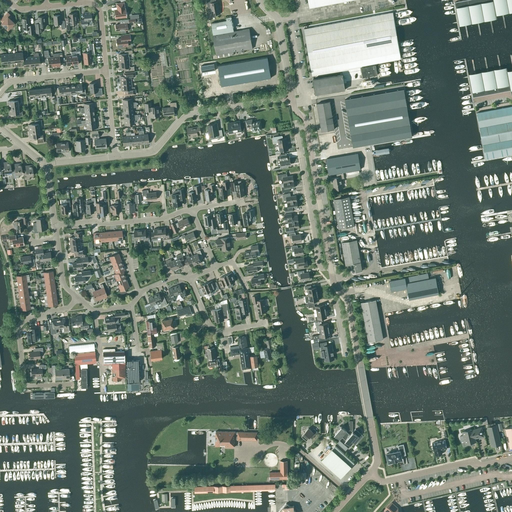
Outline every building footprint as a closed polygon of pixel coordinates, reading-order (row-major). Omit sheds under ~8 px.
[(218,2),(216,2),(215,0),(206,0),(208,8),(211,7),(212,15),(220,14),(218,2)] [(511,0),(466,0),(454,2),(459,24),(496,16),(496,13),(511,9),(511,0)] [(118,9),(118,10),(115,10),(115,14),(115,16),(115,17),(125,16),(125,9),(124,9),(123,3),(117,4),(117,9),(118,9)] [(84,20),(81,20),(81,26),(82,26),(84,26),(87,25),(87,21),(91,21),(91,16),(93,15),(92,11),(83,12),(84,20)] [(14,23),(8,18),(10,15),(7,12),(0,19),(0,20),(2,22),(1,23),(8,29),(14,23)] [(393,12),(304,29),(312,75),(401,59),(393,12)] [(69,17),(65,18),(66,29),(72,29),(71,25),(77,24),(75,13),(68,14),(69,17)] [(64,21),(60,21),(60,15),(53,16),(54,25),(61,24),(61,29),(65,28),(64,21)] [(36,33),(41,33),(41,27),(45,27),(44,16),(37,17),(38,24),(35,25),(36,33)] [(249,29),(234,31),(231,17),(226,18),(226,20),(211,23),(216,55),(252,48),(249,29)] [(30,25),(29,18),(23,19),(24,19),(22,19),(23,30),(27,29),(28,34),(34,34),(33,25),(30,25)] [(119,24),(115,25),(116,30),(120,30),(120,31),(121,32),(122,33),(126,32),(125,30),(127,30),(127,23),(119,24)] [(127,46),(127,42),(127,40),(130,40),(129,35),(120,36),(121,39),(116,39),(117,46),(127,46)] [(74,52),(74,55),(71,55),(72,65),(78,64),(77,57),(80,56),(79,48),(75,48),(76,52),(74,52)] [(189,70),(188,55),(185,55),(185,49),(179,49),(179,57),(176,57),(176,63),(180,63),(181,79),(190,79),(189,70)] [(49,67),(54,67),(53,57),(49,57),(49,55),(48,55),(48,50),(44,51),(45,60),(48,60),(49,67)] [(118,54),(119,61),(128,60),(128,54),(132,54),(132,50),(124,51),(124,54),(118,54)] [(89,52),(83,53),(84,64),(91,63),(90,54),(90,52),(89,52)] [(59,56),(53,57),(54,67),(60,66),(59,60),(62,60),(61,53),(58,53),(59,56)] [(218,66),(221,86),(271,78),(267,57),(218,66)] [(134,66),(129,67),(128,60),(119,61),(119,69),(126,68),(126,71),(134,70),(134,66)] [(214,64),(201,66),(202,72),(215,70),(214,64)] [(375,66),(361,69),(363,77),(377,75),(375,66)] [(511,95),(511,71),(507,73),(507,69),(469,76),(473,97),(510,90),(511,95)] [(120,77),(121,84),(130,83),(130,77),(135,76),(134,72),(126,73),(126,76),(120,77)] [(313,79),(315,94),(345,90),(342,75),(313,79)] [(95,96),(102,95),(101,88),(96,89),(96,83),(89,83),(90,93),(94,92),(95,96)] [(131,87),(130,83),(121,84),(122,91),(124,91),(125,95),(128,94),(135,94),(134,90),(134,87),(131,87)] [(81,87),(81,84),(75,85),(76,94),(77,93),(77,95),(82,97),(85,96),(84,86),(81,87)] [(404,89),(345,99),(353,147),(412,137),(404,89)] [(14,100),(7,101),(8,108),(18,107),(18,102),(21,102),(20,96),(14,97),(14,100)] [(174,114),(173,110),(176,110),(176,102),(169,103),(170,107),(162,108),(163,115),(169,114),(169,115),(174,114)] [(317,104),(321,131),(334,129),(330,102),(317,104)] [(150,103),(144,103),(145,112),(149,111),(150,117),(159,116),(158,106),(151,107),(150,103)] [(511,106),(476,113),(485,159),(511,154),(511,106)] [(22,110),(19,111),(18,107),(8,108),(9,114),(15,113),(16,117),(22,116),(22,110)] [(95,122),(94,115),(85,116),(86,120),(81,121),(81,120),(77,120),(77,124),(81,123),(82,123),(86,123),(95,122)] [(251,126),(252,131),(261,130),(260,121),(253,123),(252,119),(245,120),(246,127),(251,126)] [(28,125),(29,131),(39,130),(38,126),(41,125),(41,120),(34,121),(35,124),(28,125)] [(228,123),(229,134),(241,132),(241,128),(240,121),(228,123)] [(209,137),(218,135),(218,136),(222,136),(221,130),(218,130),(217,123),(207,125),(209,137)] [(198,136),(198,134),(201,134),(200,126),(187,128),(189,137),(198,136)] [(42,134),(39,134),(39,130),(29,131),(29,138),(36,137),(37,143),(43,142),(42,134)] [(98,130),(89,131),(90,138),(92,138),(94,138),(94,140),(95,148),(101,147),(101,148),(106,147),(105,139),(98,139),(97,137),(98,137),(98,134),(98,130)] [(278,142),(279,151),(288,150),(286,138),(282,139),(282,136),(273,137),(274,143),(278,142)] [(86,143),(86,144),(90,143),(89,137),(85,138),(86,140),(84,140),(75,141),(76,146),(75,146),(76,151),(85,150),(84,143),(86,143)] [(65,151),(65,152),(68,152),(67,142),(56,144),(56,152),(65,151)] [(326,159),(329,175),(360,169),(358,153),(326,159)] [(278,159),(277,160),(278,166),(281,166),(280,167),(281,169),(286,168),(285,165),(290,164),(289,157),(287,158),(286,155),(278,156),(278,159)] [(8,176),(7,172),(11,172),(10,162),(5,162),(5,164),(3,164),(4,167),(1,167),(2,176),(8,176)] [(18,174),(22,174),(21,163),(15,164),(16,166),(14,166),(15,169),(12,169),(13,178),(19,177),(18,174)] [(30,179),(29,176),(33,175),(32,165),(26,166),(27,167),(25,167),(26,170),(23,171),(24,180),(30,179)] [(283,179),(284,183),(293,181),(292,175),(287,176),(287,173),(277,175),(278,180),(283,179)] [(343,188),(341,179),(344,178),(343,173),(336,174),(337,177),(331,178),(332,182),(333,182),(334,190),(343,188)] [(227,197),(226,188),(229,188),(228,181),(223,182),(223,187),(219,188),(220,198),(227,197)] [(244,194),(243,183),(241,183),(241,181),(231,182),(232,190),(236,190),(237,196),(244,194)] [(282,192),(290,191),(289,188),(295,187),(293,181),(284,183),(281,184),(281,187),(282,192)] [(212,192),(212,191),(215,190),(215,184),(209,185),(210,189),(205,190),(205,193),(205,196),(206,196),(206,200),(213,199),(213,195),(213,192),(212,192)] [(196,194),(196,193),(200,193),(199,186),(192,187),(193,192),(188,193),(189,196),(188,196),(189,199),(190,203),(197,202),(196,197),(197,197),(196,194)] [(181,200),(185,199),(183,189),(178,190),(179,190),(174,191),(173,192),(173,193),(173,194),(172,194),(174,205),(182,204),(181,200)] [(146,195),(147,200),(156,199),(155,192),(148,193),(147,190),(141,190),(142,196),(146,195)] [(283,200),(286,199),(287,203),(297,201),(296,195),(291,196),(290,193),(282,194),(283,200)] [(333,199),(338,229),(354,226),(349,196),(333,199)] [(77,203),(73,204),(74,214),(81,214),(80,211),(83,211),(82,198),(76,199),(77,203)] [(86,204),(87,213),(94,212),(93,206),(96,206),(95,203),(95,198),(91,198),(91,199),(91,200),(86,201),(86,204)] [(68,213),(67,206),(70,206),(69,200),(66,200),(66,204),(61,205),(62,214),(68,213)] [(134,203),(131,203),(131,202),(130,201),(129,201),(128,200),(127,201),(126,202),(126,203),(126,205),(124,205),(125,209),(127,209),(127,212),(135,212),(134,203)] [(112,212),(112,214),(119,213),(117,201),(115,201),(115,205),(111,205),(111,206),(109,206),(110,212),(112,212)] [(293,208),(298,207),(297,201),(287,203),(288,207),(285,207),(285,212),(293,211),(293,208)] [(102,205),(102,202),(95,203),(96,206),(96,214),(100,214),(100,215),(106,215),(105,205),(102,205)] [(252,223),(251,217),(254,216),(253,210),(247,211),(247,213),(243,214),(245,225),(252,223)] [(235,223),(236,227),(241,226),(240,220),(237,221),(236,213),(229,214),(230,224),(235,223)] [(288,219),(288,223),(298,221),(297,215),(292,216),(291,213),(284,215),(285,220),(288,219)] [(209,225),(210,228),(216,227),(214,218),(211,219),(211,215),(204,216),(205,225),(209,225)] [(27,216),(17,217),(18,221),(15,221),(15,222),(12,223),(14,228),(16,227),(16,231),(23,230),(22,223),(27,222),(27,216)] [(38,230),(47,229),(46,225),(44,225),(43,218),(36,219),(36,222),(33,223),(34,233),(38,232),(38,230)] [(175,222),(171,224),(174,233),(179,231),(176,226),(179,225),(181,229),(190,225),(187,218),(178,222),(175,224),(175,222)] [(294,228),(299,227),(298,221),(288,223),(289,227),(286,227),(287,233),(294,231),(294,228)] [(157,238),(161,237),(160,228),(154,229),(154,232),(151,232),(152,240),(158,240),(157,238)] [(166,231),(165,228),(160,228),(161,237),(164,237),(164,239),(170,239),(169,231),(166,231)] [(137,240),(141,239),(140,230),(134,231),(134,234),(131,234),(132,242),(138,242),(137,240)] [(145,230),(140,230),(141,239),(144,239),(144,243),(150,243),(149,234),(146,234),(145,230)] [(70,245),(80,243),(79,236),(82,236),(81,232),(75,233),(76,237),(69,238),(70,244),(70,245)] [(185,238),(187,242),(196,238),(193,232),(185,236),(184,234),(181,235),(183,239),(185,238)] [(292,238),(293,242),(301,241),(300,234),(296,235),(295,232),(289,233),(290,239),(292,238)] [(12,240),(13,246),(23,244),(22,237),(15,238),(15,235),(9,236),(9,241),(12,240)] [(222,246),(222,250),(230,249),(229,237),(221,238),(221,239),(216,240),(217,247),(222,246)] [(357,240),(341,242),(345,265),(353,272),(362,271),(361,262),(357,240)] [(80,243),(70,245),(71,252),(74,251),(74,255),(85,254),(84,250),(81,250),(80,243)] [(244,252),(245,259),(256,257),(255,251),(258,251),(258,245),(251,246),(252,251),(244,252)] [(294,251),(295,255),(304,254),(303,247),(298,248),(297,245),(291,246),(292,251),(294,251)] [(51,256),(51,255),(50,255),(50,252),(43,253),(42,249),(35,250),(36,258),(39,258),(40,261),(51,260),(51,256)] [(198,254),(192,256),(196,264),(201,262),(200,258),(203,257),(204,259),(200,250),(197,251),(198,254)] [(110,259),(111,262),(120,259),(118,253),(109,257),(106,258),(106,260),(110,259)] [(182,262),(185,261),(183,257),(183,256),(182,254),(182,253),(176,256),(177,259),(175,260),(178,268),(183,266),(182,262)] [(35,266),(33,257),(30,258),(30,255),(20,257),(21,264),(29,263),(30,267),(35,266)] [(190,257),(189,255),(183,257),(185,261),(186,265),(189,264),(191,266),(196,264),(192,256),(190,257)] [(88,263),(87,257),(76,259),(76,262),(72,263),(73,269),(83,268),(83,264),(88,263)] [(308,266),(307,260),(304,260),(304,257),(295,259),(297,268),(308,266)] [(109,270),(122,264),(120,259),(111,262),(113,267),(112,267),(111,266),(108,267),(109,270)] [(173,271),(178,268),(175,260),(172,261),(171,259),(165,261),(169,269),(171,268),(173,271)] [(258,272),(257,267),(263,267),(262,261),(253,262),(253,265),(246,266),(248,273),(258,272)] [(114,269),(115,273),(116,274),(122,271),(123,271),(124,270),(122,264),(109,270),(109,272),(112,271),(113,269),(114,269)] [(90,276),(90,270),(81,272),(82,275),(74,276),(75,283),(85,282),(84,276),(90,276)] [(305,280),(310,279),(309,273),(304,273),(303,270),(297,271),(298,277),(301,276),(301,280),(302,280),(302,281),(305,280)] [(110,279),(111,282),(115,280),(116,280),(125,277),(123,271),(122,271),(116,274),(115,273),(114,274),(115,279),(113,278),(110,279)] [(226,275),(231,287),(233,286),(232,283),(235,281),(232,273),(228,274),(228,275),(226,275)] [(261,284),(261,280),(265,279),(264,274),(258,274),(258,278),(251,279),(252,286),(261,284)] [(426,274),(389,281),(391,291),(407,288),(409,299),(438,294),(437,285),(435,277),(427,279),(426,274)] [(229,288),(231,287),(226,275),(224,276),(220,277),(221,280),(218,281),(221,287),(227,284),(229,288)] [(115,280),(111,282),(112,284),(115,283),(115,281),(116,281),(118,286),(127,282),(125,277),(116,280),(115,280)] [(206,283),(211,295),(213,294),(213,293),(216,292),(216,290),(219,289),(216,282),(213,283),(212,281),(208,282),(208,283),(206,283)] [(120,291),(129,288),(127,282),(118,286),(119,289),(116,290),(117,292),(120,291)] [(201,288),(198,289),(201,296),(204,295),(204,294),(207,293),(209,296),(211,295),(206,283),(206,284),(205,284),(204,284),(200,285),(201,288)] [(100,285),(101,288),(98,289),(101,298),(107,296),(104,287),(103,287),(102,284),(100,285)] [(27,286),(18,287),(19,293),(28,292),(27,287),(30,287),(30,285),(27,285),(27,286)] [(182,297),(187,295),(185,290),(182,291),(179,285),(174,287),(179,299),(182,297)] [(307,289),(308,295),(317,294),(316,287),(311,288),(311,285),(305,286),(305,289),(307,289)] [(92,292),(95,301),(101,298),(98,289),(95,291),(93,287),(91,288),(92,292)] [(176,300),(179,299),(174,287),(168,289),(171,296),(168,297),(171,302),(176,300)] [(46,295),(56,294),(55,288),(46,289),(46,293),(43,294),(44,296),(47,296),(46,295)] [(159,293),(154,295),(157,303),(159,307),(159,308),(162,307),(162,306),(164,305),(167,304),(165,299),(163,296),(161,297),(159,293)] [(318,300),(317,294),(308,295),(305,296),(306,302),(307,302),(308,308),(313,307),(313,310),(316,309),(315,306),(314,307),(313,301),(318,300)] [(151,304),(148,306),(150,311),(155,309),(159,307),(157,303),(154,295),(148,298),(150,303),(151,304)] [(256,303),(258,313),(267,311),(266,306),(265,306),(264,299),(258,300),(257,295),(252,296),(253,303),(256,303)] [(240,307),(235,308),(237,319),(245,317),(244,313),(249,312),(248,306),(247,306),(246,299),(244,299),(239,300),(240,307)] [(361,303),(368,342),(383,339),(376,300),(361,303)] [(213,311),(215,321),(224,319),(222,311),(228,310),(227,304),(227,303),(221,304),(221,309),(213,311)] [(185,307),(176,310),(177,314),(178,314),(185,312),(185,310),(190,309),(189,306),(185,307)] [(315,317),(315,319),(316,322),(321,321),(322,321),(322,318),(327,317),(325,311),(317,313),(317,316),(315,317)] [(82,321),(81,315),(76,316),(77,317),(71,318),(72,325),(80,324),(81,328),(88,327),(87,321),(82,321)] [(65,326),(64,318),(58,319),(59,328),(63,327),(64,332),(69,331),(68,325),(65,326)] [(162,320),(164,330),(174,327),(172,318),(162,320)] [(56,333),(55,328),(59,328),(58,319),(52,320),(53,328),(50,328),(51,334),(56,333)] [(146,321),(148,334),(153,333),(157,333),(156,327),(155,327),(154,325),(152,325),(152,320),(146,321)] [(321,324),(321,321),(316,322),(315,322),(316,328),(319,327),(320,331),(329,329),(327,323),(321,324)] [(121,332),(121,328),(120,328),(120,323),(106,324),(107,330),(115,330),(115,332),(121,332)] [(34,336),(38,335),(38,331),(37,328),(28,329),(29,332),(26,332),(27,342),(35,342),(34,336)] [(325,337),(330,336),(329,329),(320,331),(320,334),(318,335),(319,341),(325,339),(325,337)] [(248,347),(244,348),(244,343),(246,343),(246,339),(245,340),(244,337),(238,338),(239,346),(230,347),(231,355),(240,354),(242,367),(250,366),(249,353),(254,352),(253,347),(248,347)] [(263,349),(259,350),(260,357),(265,356),(266,361),(272,359),(270,349),(272,349),(270,340),(266,340),(268,347),(268,348),(263,349)] [(326,341),(320,343),(321,350),(321,351),(322,356),(322,357),(325,356),(325,361),(333,359),(333,355),(333,354),(333,352),(331,345),(329,345),(326,346),(326,342),(326,341)] [(162,358),(161,351),(164,351),(163,342),(157,343),(158,350),(151,351),(152,359),(162,358)] [(40,357),(39,353),(43,352),(42,347),(35,348),(36,352),(29,352),(30,358),(40,357)] [(209,348),(207,348),(208,359),(209,359),(209,361),(208,361),(209,367),(218,366),(218,364),(219,363),(219,365),(222,364),(221,358),(218,358),(218,360),(217,360),(214,360),(214,358),(216,358),(214,347),(209,348)] [(95,351),(74,353),(75,363),(96,361),(95,351)] [(121,378),(125,377),(124,353),(124,351),(103,352),(103,354),(103,364),(112,364),(112,380),(121,380),(121,378)] [(126,381),(140,380),(139,361),(133,362),(133,360),(126,361),(126,381)] [(68,368),(62,369),(62,379),(69,378),(69,374),(72,373),(72,364),(68,364),(68,368)] [(42,375),(42,368),(46,368),(46,365),(39,365),(39,368),(31,369),(31,376),(36,376),(36,378),(37,379),(40,378),(41,377),(41,375),(42,375)] [(55,379),(62,379),(62,369),(55,369),(55,365),(51,365),(52,374),(55,374),(55,379)] [(487,427),(492,447),(501,445),(496,424),(487,427)] [(350,435),(346,431),(347,431),(341,426),(334,434),(340,439),(342,437),(345,440),(350,445),(354,441),(356,443),(361,438),(361,436),(360,433),(355,429),(353,432),(353,431),(350,435)] [(301,435),(306,440),(310,436),(312,438),(317,432),(313,428),(311,431),(308,428),(301,435)] [(464,436),(460,436),(461,441),(465,440),(465,444),(475,442),(474,438),(483,436),(481,428),(473,430),(472,429),(463,432),(464,436)] [(257,440),(257,432),(237,432),(235,432),(215,431),(215,446),(225,446),(225,447),(234,447),(234,442),(235,442),(235,440),(237,440),(257,440)] [(445,440),(432,443),(433,447),(434,451),(435,455),(442,454),(441,450),(447,448),(450,447),(449,439),(445,440)] [(337,443),(345,450),(348,448),(340,440),(337,443)] [(401,455),(406,454),(403,444),(398,446),(399,451),(387,454),(389,462),(402,459),(401,455)] [(340,478),(354,462),(335,445),(321,461),(340,478)] [(269,479),(287,479),(287,461),(280,461),(280,472),(269,472),(269,479)] [(294,484),(284,484),(285,488),(297,488),(297,472),(294,472),(294,484)] [(289,506),(286,503),(279,510),(281,511),(295,511),(294,510),(294,506),(289,506)] [(384,511),(397,511),(397,508),(391,503),(384,511)]
